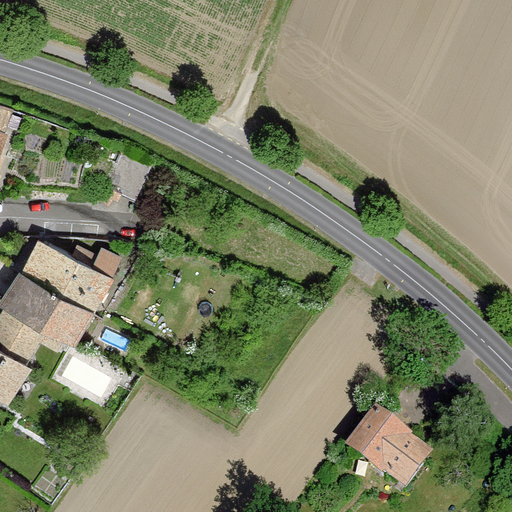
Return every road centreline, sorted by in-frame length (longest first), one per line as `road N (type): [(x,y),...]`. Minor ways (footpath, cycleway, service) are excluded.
road 1 (secondary): [(511,366),(456,313),(305,200),(128,106),(0,59)]
road 2 (track): [(221,151),(282,0)]
